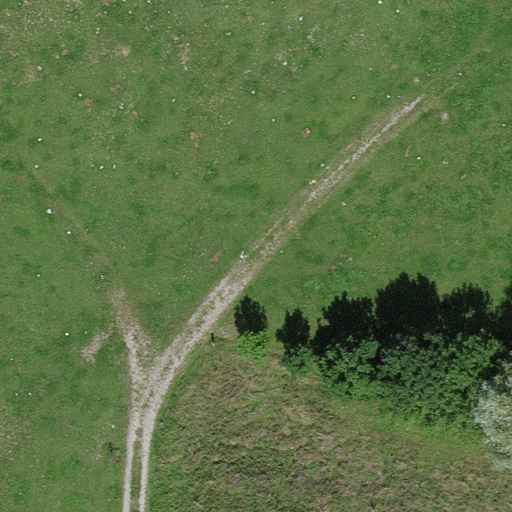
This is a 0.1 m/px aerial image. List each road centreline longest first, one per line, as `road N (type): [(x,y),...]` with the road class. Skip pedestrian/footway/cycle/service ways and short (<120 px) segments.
road 1 (track): [(511,23),(371,139),(190,338),(144,435),(139,511)]
road 2 (track): [(144,435),(125,308),(67,210),(0,140)]
